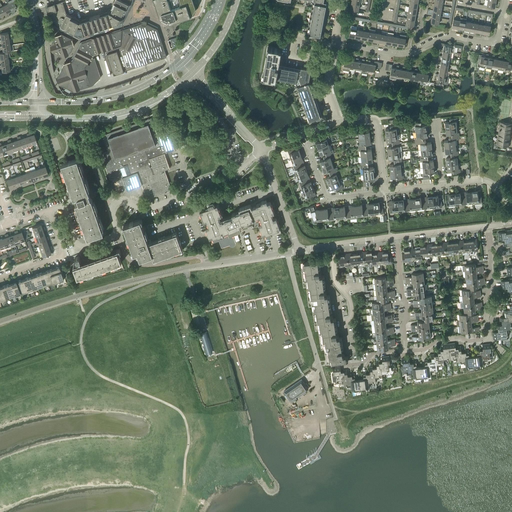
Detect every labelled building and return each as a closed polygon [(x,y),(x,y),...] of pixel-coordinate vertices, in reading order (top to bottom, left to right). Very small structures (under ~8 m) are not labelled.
[(16,0),(5,0),(7,3),(11,10),(13,14),(15,13),(14,11),(15,11),(14,9),(17,7),(15,5),(18,3),(16,0)] [(71,16),(66,14),(60,27),(79,36),(120,23),(120,22),(129,4),(121,0),(114,0),(109,11),(81,21),(71,16)] [(167,23),(169,22),(170,22),(192,14),(196,7),(193,0),(154,0),(156,5),(161,17),(162,20),(167,23)] [(55,3),(47,6),(50,14),(50,13),(52,18),(52,19),(53,20),(54,22),(55,24),(56,25),(57,25),(59,26),(60,27),(66,14),(63,2),(55,4),(55,3)] [(11,10),(7,3),(2,6),(5,13),(7,17),(9,15),(9,14),(7,14),(7,12),(11,10)] [(101,36),(106,50),(114,74),(129,70),(144,64),(146,64),(159,60),(167,57),(162,43),(158,29),(147,23),(144,23),(142,23),(122,30),(101,36)] [(320,34),(321,30),(308,28),(307,33),(316,34),(315,37),(321,38),(322,35),(320,34)] [(50,46),(53,52),(62,57),(69,55),(74,45),(73,42),(72,39),(62,34),(58,35),(55,36),(50,46)] [(101,36),(97,38),(102,52),(106,50),(101,36)] [(177,37),(168,40),(171,48),(179,45),(177,37)] [(102,52),(97,38),(81,43),(72,62),(71,61),(64,64),(57,78),(59,84),(74,92),(89,87),(93,85),(101,77),(94,58),(93,58),(90,65),(88,64),(92,55),(102,52)] [(444,46),(443,50),(451,52),(452,52),(454,52),(455,46),(444,44),(441,43),(441,45),(444,46)] [(276,79),(278,66),(281,50),(279,49),(279,48),(268,46),(263,78),(273,80),(273,79),(276,79)] [(452,52),(451,52),(443,50),(440,49),(440,51),(443,52),(442,56),(450,58),(451,52),(452,52)] [(487,57),(488,57),(489,54),(486,54),(486,57),(481,56),(480,59),(478,59),(477,66),(485,68),(486,66),(487,57)] [(451,58),(450,58),(442,56),(439,55),(439,57),(441,58),(441,62),(449,64),(450,58),(451,59),(451,58)] [(487,57),(486,66),(485,68),(492,69),(492,66),(494,58),(495,55),(492,55),(492,58),(488,57),(487,57)] [(500,59),(501,56),(499,56),(498,59),(494,58),(492,66),(498,67),(498,68),(498,69),(500,59)] [(350,60),(345,59),(343,70),(349,71),(350,68),(351,60),(352,60),(352,57),(350,57),(350,60)] [(504,70),(506,61),(507,57),(505,57),(504,60),(500,59),(498,69),(504,70)] [(357,61),(358,61),(358,58),(356,58),(356,61),(352,60),(351,60),(350,68),(355,69),(355,70),(356,70),(356,69),(357,61)] [(363,62),(364,63),(365,60),(362,59),(362,62),(358,61),(357,61),(356,69),(361,70),(361,71),(362,72),(362,70),(363,62)] [(364,63),(363,62),(362,70),(362,72),(361,73),(368,74),(368,71),(370,63),(370,64),(371,61),(368,60),(368,63),(364,63)] [(378,68),(379,62),(375,61),(374,64),(370,64),(370,63),(368,71),(374,72),(373,74),(374,74),(374,73),(375,68),(378,68)] [(450,64),(449,64),(441,62),(438,61),(437,63),(440,64),(440,68),(440,69),(448,70),(449,64),(450,65),(450,64)] [(398,69),(399,66),(397,65),(396,68),(391,68),(391,67),(392,64),(389,64),(388,70),(391,70),(389,78),(396,79),(396,78),(396,76),(398,69)] [(404,70),(405,67),(403,66),(402,69),(398,69),(396,76),(402,78),(402,79),(403,78),(404,70)] [(410,71),(411,71),(411,68),(409,68),(408,71),(404,70),(403,78),(408,79),(408,80),(409,79),(410,71)] [(449,70),(448,70),(440,69),(440,68),(437,68),(436,70),(439,70),(438,74),(438,75),(446,76),(447,71),(449,71),(449,70)] [(416,72),(417,72),(417,69),(415,69),(415,72),(411,71),(410,71),(409,79),(414,80),(414,81),(415,80),(416,72)] [(422,73),(423,73),(423,70),(421,70),(421,73),(417,72),(416,72),(415,80),(420,81),(420,82),(421,82),(422,73)] [(427,74),(423,73),(422,73),(421,82),(420,84),(425,85),(426,82),(429,82),(430,76),(428,76),(429,74),(429,71),(427,71),(427,74)] [(302,84),(304,73),(298,72),(296,83),(301,84),(302,84)] [(310,74),(304,73),(302,84),(308,81),(307,80),(309,79),(310,74)] [(449,77),(446,76),(438,75),(438,74),(436,74),(435,76),(438,76),(437,81),(438,81),(441,82),(445,82),(445,84),(447,84),(448,84),(449,77)] [(310,86),(308,81),(302,84),(301,84),(296,86),(297,91),(310,86)] [(312,91),(310,86),(297,91),(299,96),(312,91)] [(313,96),(312,91),(299,96),(301,101),(313,96)] [(303,105),(315,101),(313,96),(301,101),(303,105)] [(304,110),(317,106),(315,101),(303,105),(304,110)] [(306,115),(319,111),(317,106),(304,110),(306,115)] [(320,115),(319,111),(306,115),(308,120),(316,117),(317,119),(323,117),(322,114),(320,115)] [(151,118),(102,135),(108,151),(102,153),(104,157),(102,157),(110,180),(117,177),(120,186),(125,184),(125,186),(140,181),(147,199),(172,190),(165,170),(170,168),(164,153),(174,150),(168,132),(158,136),(151,118)] [(445,122),(446,128),(457,127),(456,121),(457,121),(457,118),(450,119),(450,122),(445,122)] [(415,126),(416,132),(427,131),(426,124),(421,125),(421,122),(413,123),(414,126),(415,126)] [(497,144),(509,146),(511,124),(500,122),(497,144)] [(385,129),(386,136),(397,134),(396,128),(398,128),(397,125),(390,126),(390,129),(385,129)] [(457,133),(457,127),(446,128),(446,135),(451,134),(452,137),(459,136),(459,133),(457,133)] [(358,133),(359,139),(370,137),(369,131),(364,132),(364,129),(356,130),(357,133),(358,133)] [(428,137),(427,131),(416,132),(416,138),(415,138),(415,141),(423,140),(422,137),(428,137)] [(30,133),(28,133),(32,144),(37,142),(34,134),(30,135),(30,133)] [(398,140),(397,134),(386,136),(387,142),(392,141),(392,144),(400,143),(399,140),(398,140)] [(27,146),(24,137),(21,138),(20,136),(18,137),(22,148),(27,146)] [(316,143),(318,149),(329,145),(326,139),(328,139),(327,136),(320,138),(321,141),(316,143)] [(460,139),(459,136),(452,137),(449,137),(449,140),(444,141),(445,147),(456,146),(455,140),(460,139)] [(371,144),(370,137),(359,139),(360,144),(358,145),(358,148),(366,147),(366,144),(371,144)] [(17,149),(14,141),(11,142),(10,140),(9,140),(12,151),(17,149)] [(426,140),(423,140),(415,141),(416,144),(420,144),(421,150),(432,148),(431,142),(426,143),(426,140)] [(400,146),(400,143),(392,144),(392,147),(387,147),(388,153),(399,152),(398,146),(400,146)] [(330,150),(329,145),(318,149),(320,154),(325,153),(326,155),(330,154),(333,153),(332,150),(330,150)] [(298,146),(288,150),(290,157),(288,158),(289,160),(291,159),(291,158),(299,155),(301,155),(298,146)] [(456,151),(456,146),(445,147),(445,153),(451,152),(451,155),(458,154),(458,151),(456,151)] [(366,150),(366,147),(358,148),(359,151),(360,151),(361,157),(372,155),(371,149),(366,150)] [(433,155),(432,148),(421,150),(422,155),(420,156),(420,159),(428,158),(428,155),(433,155)] [(402,158),(401,152),(399,152),(388,153),(389,160),(394,159),(394,162),(402,161),(401,158),(402,158)] [(331,157),(330,154),(326,155),(323,156),(324,159),(319,161),(322,167),(332,163),(330,157),(331,157)] [(459,157),(458,154),(451,155),(451,158),(446,159),(447,165),(458,163),(457,158),(459,157)] [(294,167),(304,163),(301,155),(299,155),(291,158),(291,159),(293,165),(291,166),(292,168),(294,168),(294,167)] [(373,161),(372,155),(361,157),(362,162),(360,163),(361,166),(368,165),(368,162),(373,161)] [(87,238),(103,232),(91,198),(90,198),(88,193),(89,192),(77,158),(61,164),(73,198),(74,198),(76,203),(75,203),(87,238)] [(428,161),(428,158),(420,159),(421,162),(422,162),(423,167),(434,166),(433,160),(428,161)] [(402,164),(402,161),(394,162),(394,164),(389,165),(390,171),(401,170),(400,164),(402,164)] [(305,167),(304,163),(294,167),(294,168),(296,174),(294,174),(295,177),(297,176),(297,175),(305,171),(307,171),(305,167)] [(334,168),(332,163),(322,167),(324,173),(329,171),(330,173),(337,171),(335,168),(334,168)] [(458,169),(458,163),(447,165),(448,171),(453,170),(453,173),(460,172),(460,169),(458,169)] [(368,167),(368,165),(361,166),(361,169),(362,169),(363,174),(374,173),(373,167),(368,167)] [(45,166),(40,168),(44,179),(45,178),(45,176),(48,175),(45,166)] [(435,172),(434,166),(423,167),(424,173),(422,173),(422,177),(423,177),(429,176),(430,176),(430,173),(435,172)] [(44,179),(40,168),(35,169),(38,178),(41,177),(42,179),(44,179)] [(402,176),(401,170),(390,171),(391,178),(396,177),(396,180),(404,179),(403,176),(402,176)] [(34,182),(30,171),(25,173),(28,181),(32,180),(32,183),(34,182)] [(308,175),(307,171),(305,171),(297,175),(297,176),(299,182),(297,183),(298,185),(300,184),(300,183),(310,179),(308,175)] [(338,174),(337,171),(330,173),(330,176),(326,178),(328,184),(338,180),(336,174),(338,174)] [(375,179),(374,173),(363,174),(364,180),(363,180),(363,186),(370,186),(370,180),(375,179)] [(24,185),(21,175),(16,176),(19,185),(22,184),(23,186),(24,185)] [(15,189),(11,178),(6,180),(9,188),(12,187),(13,189),(15,189)] [(311,183),(310,179),(300,183),(300,184),(302,190),(300,191),(301,193),(303,192),(303,191),(311,188),(313,187),(311,183)] [(340,185),(338,180),(328,184),(330,189),(335,188),(336,190),(343,188),(342,185),(340,185)] [(314,191),(313,187),(311,188),(303,191),(303,192),(305,198),(303,199),(304,200),(316,196),(314,191)] [(476,191),(472,192),(472,193),(473,202),(474,202),(481,201),(481,204),(482,204),(481,191),(476,191)] [(468,192),(463,193),(464,203),(465,203),(472,202),(472,205),(474,205),(474,202),(473,202),(472,193),(472,192),(468,192)] [(455,194),(454,194),(455,195),(456,204),(457,204),(463,203),(464,206),(466,206),(465,203),(464,203),(463,193),(455,194)] [(454,194),(446,195),(447,205),(455,204),(455,207),(457,207),(457,204),(456,204),(455,195),(454,194)] [(436,196),(432,196),(432,198),(433,207),(435,207),(442,206),(441,195),(436,196)] [(428,197),(424,197),(425,208),(426,208),(432,207),(433,209),(435,209),(435,207),(433,207),(432,198),(432,196),(428,197)] [(415,198),(415,200),(416,209),(417,209),(424,208),(424,210),(426,210),(426,208),(425,208),(424,197),(415,198)] [(411,199),(406,199),(408,210),(409,210),(415,209),(415,211),(418,211),(417,209),(416,209),(415,200),(415,198),(411,199)] [(402,200),(398,200),(398,202),(399,211),(400,211),(406,210),(407,212),(409,212),(409,210),(408,210),(406,199),(402,200)] [(238,228),(240,227),(243,226),(242,225),(244,224),(245,226),(249,225),(248,222),(256,219),(256,218),(258,218),(258,219),(260,218),(262,223),(259,224),(263,236),(266,235),(267,237),(272,235),(270,231),(273,231),(273,232),(280,229),(276,218),(273,219),(271,214),(274,213),(270,202),(267,203),(266,200),(261,202),(262,206),(260,207),(259,204),(256,205),(256,206),(251,207),(250,204),(239,208),(240,211),(235,213),(235,212),(232,213),(233,216),(224,219),(224,220),(222,220),(222,219),(220,220),(218,215),(222,214),(218,202),(214,204),(213,201),(208,203),(209,205),(200,209),(204,220),(207,219),(209,224),(206,225),(208,231),(209,231),(209,232),(208,232),(210,237),(213,236),(214,238),(218,237),(222,246),(235,241),(232,233),(239,231),(238,228)] [(398,200),(389,201),(390,212),(398,211),(398,213),(400,213),(400,211),(399,211),(398,202),(398,200)] [(378,203),(373,203),(375,214),(376,213),(382,213),(382,215),(384,215),(382,202),(378,203)] [(369,204),(365,204),(366,215),(367,214),(374,214),(374,216),(376,216),(376,213),(375,214),(373,203),(369,204)] [(360,205),(356,205),(356,206),(357,216),(358,215),(365,215),(365,217),(367,217),(367,214),(366,215),(365,204),(360,205)] [(315,205),(309,207),(315,223),(316,223),(316,220),(323,220),(322,210),(321,209),(317,210),(315,205)] [(352,206),(347,206),(349,217),(350,216),(350,219),(359,218),(358,215),(357,216),(356,206),(356,205),(352,206)] [(343,207),(339,207),(340,218),(341,217),(348,217),(348,219),(350,219),(350,216),(349,217),(347,206),(343,207)] [(335,208),(330,208),(331,219),(333,218),(339,218),(339,220),(341,220),(341,217),(340,218),(339,207),(335,208)] [(322,209),(321,209),(322,210),(323,220),(330,219),(331,221),(333,221),(333,218),(331,219),(330,208),(322,209)] [(147,241),(145,233),(141,222),(140,222),(139,220),(133,222),(133,220),(130,222),(130,223),(124,225),(125,227),(124,228),(134,254),(137,252),(140,259),(152,255),(154,259),(182,249),(180,243),(181,242),(180,239),(179,239),(177,233),(151,242),(150,241),(149,240),(147,241)] [(32,227),(34,232),(44,228),(44,227),(42,227),(40,224),(32,227)] [(35,237),(44,234),(43,231),(45,230),(44,228),(34,232),(35,237)] [(505,239),(506,242),(510,242),(510,240),(511,240),(511,231),(511,229),(505,230),(506,232),(498,232),(499,240),(505,239)] [(17,230),(16,231),(19,242),(24,240),(21,232),(18,233),(17,230)] [(15,243),(12,235),(8,236),(8,234),(6,234),(10,245),(15,243)] [(48,239),(48,238),(37,242),(39,246),(47,243),(46,240),(48,239)] [(469,241),(470,252),(470,255),(473,255),(475,253),(475,250),(478,250),(477,239),(473,239),(474,240),(469,241)] [(470,252),(469,241),(464,241),(463,240),(460,241),(462,252),(467,251),(467,253),(470,252)] [(511,240),(510,240),(510,242),(506,242),(503,242),(504,245),(510,245),(510,247),(511,246),(511,249),(511,248),(511,240)] [(462,252),(460,241),(457,241),(457,242),(452,243),(454,254),(457,254),(457,253),(462,252)] [(446,254),(444,242),(441,243),(441,244),(436,245),(438,256),(441,256),(440,254),(446,254)] [(454,254),(452,243),(447,243),(447,242),(444,242),(446,254),(451,253),(451,254),(454,254)] [(429,256),(428,244),(425,245),(425,246),(420,246),(420,249),(422,258),(424,258),(424,256),(429,256)] [(438,256),(436,245),(431,245),(431,244),(428,244),(429,256),(435,255),(435,256),(438,256)] [(52,249),(51,247),(40,251),(42,256),(51,253),(49,250),(52,249)] [(414,263),(414,260),(412,248),(409,249),(409,250),(404,251),(405,254),(402,255),(403,262),(408,262),(408,263),(410,263),(414,263)] [(422,258),(420,249),(416,249),(415,248),(412,248),(414,260),(419,259),(419,260),(422,260),(422,258)] [(73,267),(77,278),(121,263),(118,254),(121,253),(119,249),(117,250),(117,252),(73,267)] [(371,254),(372,254),(371,252),(366,253),(366,251),(363,252),(364,263),(364,266),(369,266),(370,264),(372,264),(371,254)] [(364,263),(363,252),(360,252),(360,253),(355,254),(356,265),(359,265),(359,264),(364,263)] [(381,264),(379,252),(376,253),(376,254),(372,254),(371,254),(372,264),(372,266),(376,266),(375,264),(381,264)] [(382,252),(379,252),(381,264),(386,263),(386,264),(392,264),(391,256),(388,256),(388,253),(382,253),(382,252)] [(356,265),(355,254),(350,255),(350,253),(347,254),(348,265),(348,267),(349,268),(354,268),(354,266),(356,265)] [(348,265),(347,254),(344,254),(344,255),(339,256),(339,260),(336,260),(337,268),(343,267),(343,266),(348,265)] [(343,349),(342,342),(341,337),(337,337),(336,330),(337,330),(336,318),(331,318),(330,311),(332,311),(329,295),(325,295),(324,288),(326,288),(324,275),(319,276),(319,269),(320,268),(319,260),(301,263),(303,287),(306,287),(309,306),(312,306),(315,330),(318,330),(321,350),(324,349),(326,364),(348,361),(347,356),(343,357),(342,350),(343,349)] [(59,266),(53,268),(58,280),(63,278),(63,280),(63,278),(59,266)] [(58,282),(58,280),(53,268),(48,270),(53,282),(53,284),(53,282),(58,280),(58,282)] [(53,282),(48,270),(43,272),(47,284),(48,285),(48,284),(53,282)] [(47,284),(43,272),(38,274),(42,285),(43,287),(42,285),(47,284)] [(405,277),(405,280),(424,278),(423,272),(412,273),(412,276),(405,277)] [(42,285),(38,274),(33,275),(37,287),(38,289),(37,287),(42,285)] [(37,287),(33,275),(28,277),(32,289),(33,291),(32,289),(37,287)] [(32,289),(28,277),(23,279),(27,291),(28,293),(28,292),(27,291),(32,289)] [(508,280),(501,281),(502,288),(508,287),(509,290),(511,290),(511,277),(508,278),(508,280)] [(27,291),(23,279),(18,281),(22,293),(22,294),(23,294),(22,292),(27,291)] [(16,281),(10,283),(15,295),(20,293),(20,295),(20,293),(16,281)] [(15,297),(15,295),(10,283),(5,285),(9,297),(10,299),(10,297),(14,295),(15,297)] [(425,290),(424,284),(413,286),(414,288),(406,289),(407,292),(425,290)] [(9,297),(5,285),(0,287),(4,299),(5,300),(4,299),(9,297)] [(481,297),(481,293),(462,295),(463,301),(474,300),(474,297),(481,297)] [(420,299),(413,300),(414,304),(432,301),(431,295),(426,296),(420,297),(420,299)] [(482,305),(464,307),(464,313),(470,313),(475,312),(475,309),(482,309),(482,305)] [(373,308),(370,309),(370,314),(373,314),(384,313),(384,310),(391,309),(391,306),(373,308)] [(433,313),(433,307),(422,309),(422,311),(415,312),(415,315),(433,313)] [(511,313),(510,314),(510,312),(507,313),(507,315),(506,315),(506,317),(500,318),(500,321),(503,320),(507,320),(507,321),(511,320),(511,313)] [(478,318),(460,320),(457,320),(456,322),(457,324),(457,325),(457,326),(460,326),(471,325),(471,322),(478,321),(478,318)] [(418,324),(411,325),(411,328),(429,326),(429,320),(423,321),(423,320),(418,321),(418,324)] [(511,320),(507,321),(507,320),(503,320),(503,323),(502,323),(502,325),(496,325),(496,328),(498,328),(503,328),(503,329),(510,328),(511,327),(511,320)] [(510,330),(510,328),(503,329),(503,328),(498,328),(498,331),(493,332),(494,339),(501,338),(501,340),(508,339),(507,335),(508,335),(508,334),(509,334),(509,330),(510,330)] [(200,334),(206,354),(212,352),(208,337),(209,337),(207,332),(200,334)] [(431,338),(430,332),(419,333),(419,336),(412,337),(412,340),(431,338)] [(395,346),(395,342),(377,344),(377,350),(388,349),(388,346),(395,346)] [(458,348),(456,348),(455,343),(449,344),(450,359),(453,358),(453,359),(456,359),(456,360),(458,360),(457,353),(459,353),(458,348)] [(450,359),(449,344),(442,344),(443,351),(441,351),(441,350),(441,355),(443,355),(444,362),(445,362),(445,360),(448,360),(448,359),(450,359)] [(483,351),(480,351),(480,355),(482,355),(483,362),(484,362),(484,360),(489,360),(488,359),(489,359),(489,358),(493,357),(492,351),(491,351),(490,344),(482,344),(483,351)] [(466,353),(463,353),(463,352),(462,352),(461,346),(458,347),(458,348),(459,353),(457,353),(458,360),(458,362),(461,362),(461,363),(464,363),(464,364),(465,364),(465,357),(466,357),(466,353)] [(441,350),(441,348),(438,349),(438,355),(437,355),(437,356),(434,357),(434,356),(435,360),(436,360),(437,368),(438,367),(438,366),(441,365),(441,364),(444,364),(444,362),(443,355),(441,355),(441,350)] [(480,351),(480,349),(477,349),(478,355),(476,356),(476,357),(474,357),(474,356),(473,356),(475,368),(476,368),(476,366),(480,366),(480,365),(483,364),(483,362),(482,355),(480,355),(480,351)] [(475,368),(473,356),(473,357),(471,357),(471,356),(469,356),(468,350),(465,350),(466,353),(466,357),(465,357),(465,364),(466,366),(469,366),(469,367),(473,366),(473,368),(475,368)] [(434,356),(434,354),(431,354),(432,361),(430,361),(430,362),(428,362),(428,366),(430,366),(430,373),(431,373),(432,373),(432,371),(435,371),(435,370),(437,370),(437,368),(436,360),(435,360),(434,356)] [(380,364),(380,363),(379,363),(380,368),(382,367),(382,374),(383,374),(384,374),(384,373),(388,372),(388,371),(388,370),(393,370),(392,363),(390,363),(390,356),(382,357),(383,363),(380,364)] [(414,368),(413,363),(410,363),(409,358),(402,358),(403,366),(401,366),(402,372),(406,372),(406,373),(407,373),(407,374),(411,374),(412,375),(413,375),(412,368),(414,368)] [(428,362),(428,360),(424,360),(425,366),(423,366),(423,367),(421,367),(422,379),(424,378),(424,377),(428,376),(428,375),(431,375),(431,373),(430,373),(430,366),(428,366),(428,362)] [(379,363),(380,363),(379,361),(376,362),(377,368),(375,368),(375,369),(373,369),(373,368),(373,373),(375,373),(376,380),(377,380),(377,378),(380,378),(380,377),(383,377),(383,374),(382,374),(382,367),(380,368),(379,363)] [(422,379),(421,367),(421,368),(419,368),(418,367),(417,367),(416,361),(413,361),(413,363),(414,368),(412,368),(413,375),(413,377),(416,377),(416,378),(420,377),(421,379),(422,379)] [(344,372),(341,372),(340,366),(333,367),(334,375),(332,375),(333,381),(337,381),(337,382),(338,382),(338,383),(342,382),(342,384),(344,384),(343,376),(345,376),(344,372)] [(373,368),(373,367),(370,367),(370,373),(369,373),(369,374),(367,375),(366,374),(367,378),(369,378),(369,385),(371,385),(371,384),(373,383),(373,382),(376,382),(376,380),(375,373),(373,373),(373,368)] [(352,380),(352,376),(350,377),(349,376),(348,376),(347,370),(344,370),(344,372),(345,376),(343,376),(344,384),(344,386),(350,385),(350,388),(352,388),(351,380),(352,380)] [(366,374),(366,372),(363,372),(364,379),(362,379),(362,380),(360,380),(360,379),(361,391),(363,391),(362,389),(367,389),(367,388),(370,388),(369,385),(369,378),(367,378),(366,374)] [(361,391),(360,379),(359,379),(359,380),(357,381),(357,379),(356,380),(355,374),(352,374),(352,376),(352,380),(351,380),(352,388),(352,390),(355,389),(355,390),(359,390),(359,391),(361,391)] [(287,397),(290,402),(309,389),(307,387),(309,386),(306,383),(305,384),(301,379),(283,391),(286,395),(284,395),(286,398),(287,397)]
